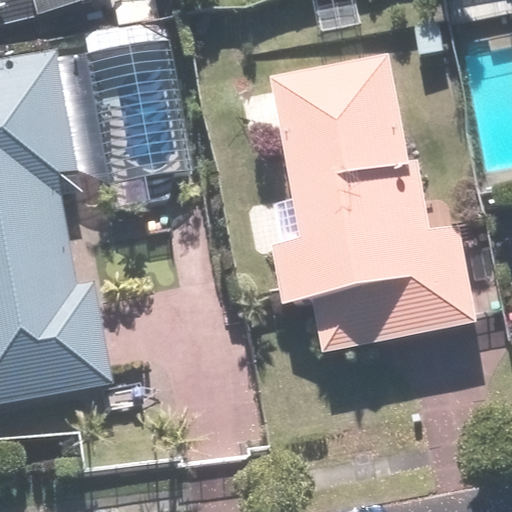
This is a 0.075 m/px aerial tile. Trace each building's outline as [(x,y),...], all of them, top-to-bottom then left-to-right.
[(0,0),(0,31),(118,0),(0,0)] [(75,65),(102,202),(115,199),(120,226),(155,218),(150,192),(193,184),(165,47),(75,65)] [(57,51),(0,61),(0,407),(118,387),(99,281),(79,284),(60,179),(80,176),(57,51)] [(320,305),(331,360),(489,329),(469,227),(439,233),(403,52),(277,76),(310,241),(282,247),(294,310),(320,305)] [(219,227),(172,237),(183,288),(230,277),(219,227)]
